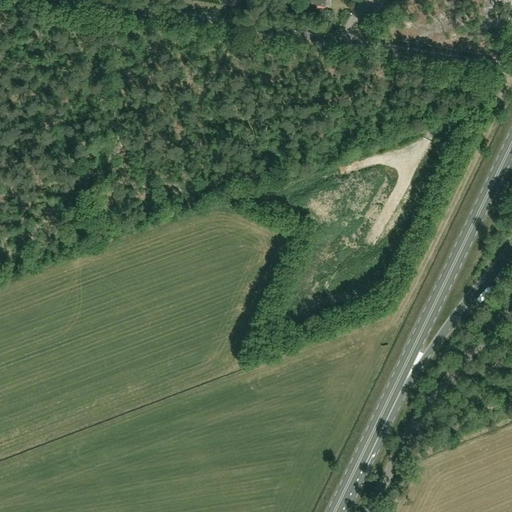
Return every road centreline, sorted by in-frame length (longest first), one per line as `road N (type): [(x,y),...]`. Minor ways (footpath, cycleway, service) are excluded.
road 1 (track): [(113,7),(65,256),(437,131),(499,97)]
road 2 (unclassified): [(511,69),(71,0)]
road 3 (primary): [(387,400),(511,142)]
road 4 (unclassified): [(369,511),(425,405),(511,305)]
road 5 (track): [(499,97),(394,322)]
road 6 (primary): [(387,400),(511,249)]
road 7 (primary): [(387,400),(333,511)]
